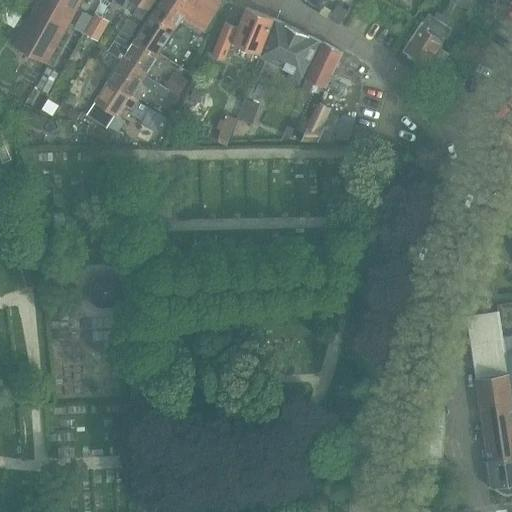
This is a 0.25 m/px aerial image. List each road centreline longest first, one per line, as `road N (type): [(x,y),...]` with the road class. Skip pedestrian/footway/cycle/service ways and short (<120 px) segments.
road 1 (residential): [(377,415),(466,157),(461,128)]
road 2 (residential): [(461,128),(371,55),(267,0)]
